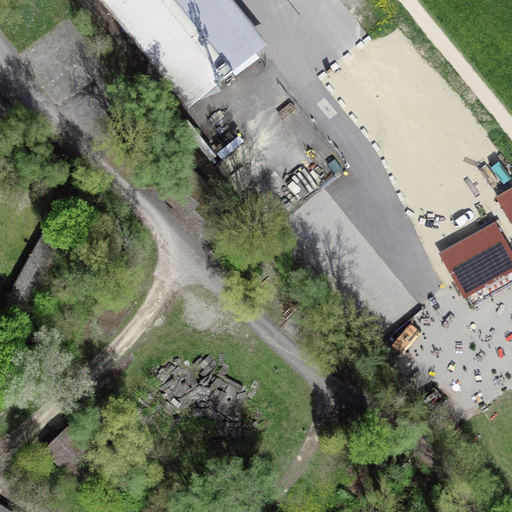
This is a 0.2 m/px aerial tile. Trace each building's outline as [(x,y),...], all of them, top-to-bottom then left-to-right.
[(107,0),(191,102),(220,78),(223,82),(233,74),(230,71),(255,51),(213,0),(107,0)] [(197,150),(160,191),(185,215),(200,200),(211,187),(194,171),(206,159),(197,150)] [(511,219),(511,190),(497,199),(510,221),(511,219)] [(225,224),(200,200),(185,215),(211,240),(225,224)] [(68,234),(46,222),(1,308),(23,319),(68,234)] [(511,252),(497,227),(444,257),(467,297),(511,271),(511,252)] [(246,258),(229,239),(217,250),(235,268),(246,258)] [(129,300),(108,286),(87,316),(108,330),(129,300)] [(108,461),(72,425),(43,455),(80,491),(108,461)]
